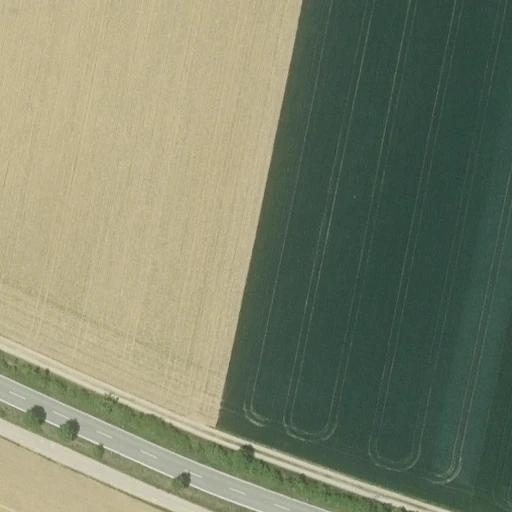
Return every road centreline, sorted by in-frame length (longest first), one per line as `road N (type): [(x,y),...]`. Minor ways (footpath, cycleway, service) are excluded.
road 1 (track): [(340,511),(0,371)]
road 2 (tertiary): [(222,511),(0,416)]
road 3 (track): [(128,511),(0,457)]
